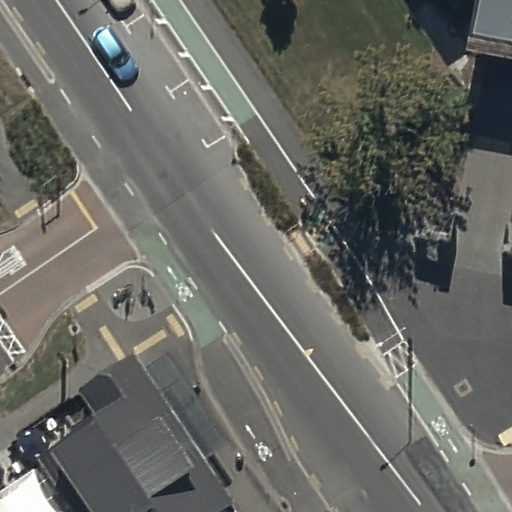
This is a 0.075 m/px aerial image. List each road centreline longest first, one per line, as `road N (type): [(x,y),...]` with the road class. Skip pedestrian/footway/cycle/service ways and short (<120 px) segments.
road 1 (tertiary): [(418,511),(175,177)]
road 2 (tertiary): [(175,177),(55,0)]
road 3 (residential): [(0,291),(175,177)]
